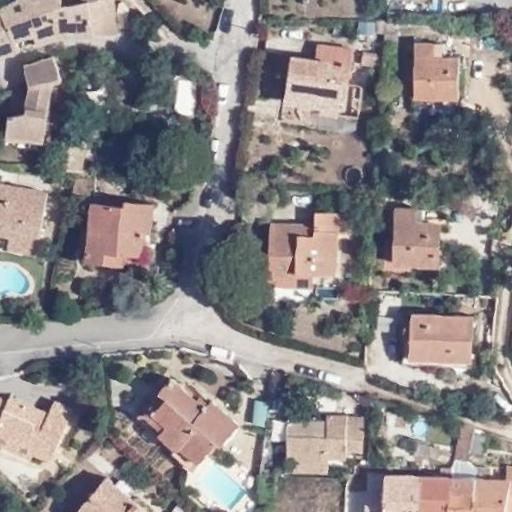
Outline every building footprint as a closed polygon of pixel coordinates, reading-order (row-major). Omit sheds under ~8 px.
[(53,0),(14,0),(0,7),(18,51),(44,43),(31,12),(55,7),(53,0)] [(63,37),(96,35),(91,0),(92,0),(53,0),(55,7),(31,12),(44,43),(63,37)] [(96,35),(120,32),(115,0),(92,0),(91,0),(96,35)] [(0,57),(18,51),(0,7),(0,57)] [(399,33),(387,33),(386,49),(398,49),(399,33)] [(435,56),(435,43),(416,43),(414,97),(459,97),(460,57),(444,56),(435,56)] [(445,43),(435,43),(435,56),(444,56),(445,43)] [(320,103),(319,108),(319,113),(339,115),(343,84),(349,85),(354,50),(334,47),(331,63),(283,56),(280,75),(289,77),(285,98),(320,103)] [(362,65),(385,69),(386,54),(364,50),(362,65)] [(24,66),(30,89),(26,113),(9,115),(6,138),(44,143),(53,83),(63,81),(55,56),(24,66)] [(195,108),(195,80),(178,80),(178,107),(195,108)] [(285,104),(319,108),(320,103),(285,98),(285,104)] [(65,140),(62,169),(82,171),(87,143),(65,140)] [(0,183),(0,236),(9,238),(38,244),(48,192),(0,183)] [(146,233),(149,203),(126,200),(126,206),(92,203),(87,250),(86,262),(110,264),(111,253),(125,254),(143,257),(146,233)] [(155,203),(149,203),(146,233),(152,234),(155,203)] [(417,222),(418,208),(397,207),(395,264),(439,266),(441,223),(424,221),(417,222)] [(268,277),(314,280),(314,273),(336,275),(340,232),(351,233),(353,215),(316,212),(315,226),(314,234),(292,233),(293,224),(271,222),(268,277)] [(314,234),(315,226),(293,224),(292,233),(314,234)] [(6,251),(35,257),(38,244),(9,238),(6,251)] [(111,253),(110,264),(123,266),(125,254),(111,253)] [(313,289),(314,280),(268,277),(267,285),(313,289)] [(475,316),(413,313),(410,359),(472,362),(475,316)] [(165,427),(161,431),(158,435),(178,452),(175,455),(193,471),(217,443),(222,447),(240,425),(211,400),(205,407),(196,400),(171,377),(159,391),(161,393),(167,398),(152,415),(165,427)] [(205,407),(211,400),(202,392),(196,400),(205,407)] [(143,415),(161,431),(165,427),(152,415),(167,398),(161,393),(143,415)] [(0,433),(37,449),(35,452),(53,459),(74,410),(55,402),(50,414),(48,419),(43,417),(45,412),(11,397),(7,404),(0,400),(0,433)] [(287,463),(329,464),(329,458),(347,458),(347,450),(364,451),(365,418),(348,417),(348,416),(328,415),(327,422),(288,421),(287,463)] [(441,417),(439,420),(433,441),(457,449),(462,424),(441,417)] [(475,428),(464,424),(456,458),(469,461),(470,452),(474,433),(475,428)] [(0,444),(33,459),(35,452),(37,449),(0,433),(0,444)] [(474,433),(470,452),(482,454),(486,436),(474,433)] [(469,461),(456,458),(454,467),(452,476),(475,478),(476,466),(469,461)] [(287,463),(286,470),(329,472),(329,464),(287,463)] [(454,467),(441,466),(440,476),(450,476),(452,476),(454,467)] [(491,467),(476,466),(475,478),(473,511),(511,511),(511,479),(507,479),(491,479),(491,467)] [(260,473),(258,491),(259,491),(258,497),(275,499),(276,491),(286,492),(287,477),(260,473)] [(418,511),(421,475),(368,473),(367,497),(360,497),(359,511),(418,511)] [(421,475),(418,511),(447,511),(450,476),(440,476),(421,475)] [(450,476),(447,511),(473,511),(475,478),(452,476),(450,476)] [(145,511),(106,477),(75,511),(145,511)]
